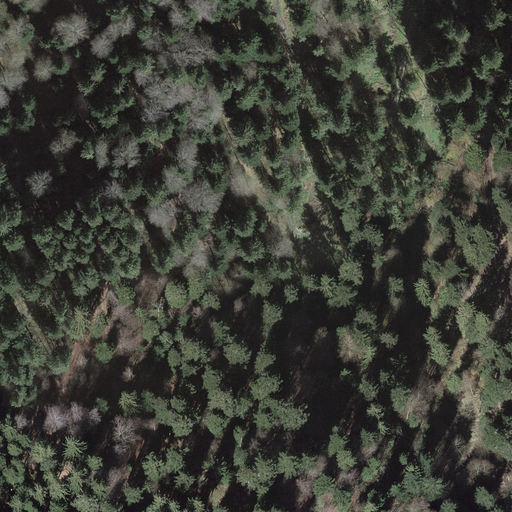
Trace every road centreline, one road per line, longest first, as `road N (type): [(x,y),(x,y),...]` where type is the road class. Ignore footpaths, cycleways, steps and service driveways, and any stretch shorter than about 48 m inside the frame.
road 1 (track): [(422,0),(384,148),(309,258),(348,481),(344,511)]
road 2 (track): [(511,365),(472,70),(473,0)]
road 3 (track): [(309,258),(279,198),(295,77),(270,0)]
